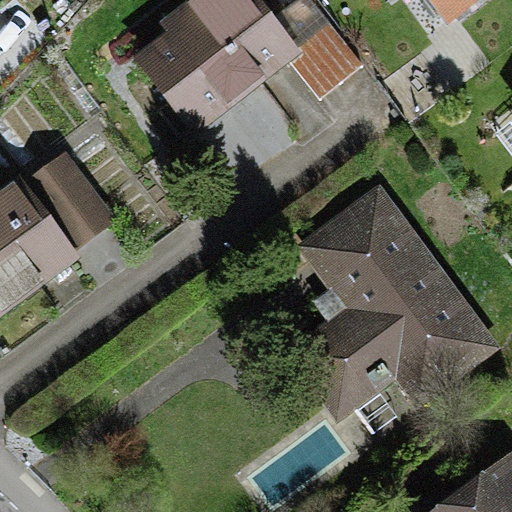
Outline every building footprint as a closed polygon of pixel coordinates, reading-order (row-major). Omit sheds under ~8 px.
[(194,126),(289,54),(247,0),(199,0),(187,10),(196,21),(143,61),(194,126)] [(440,0),(451,15),(471,0),(440,0)] [(65,164),(33,187),(73,244),(105,221),(65,164)] [(16,189),(0,200),(0,311),(69,261),(16,189)] [(485,347),(376,203),(312,251),(359,313),(300,357),(340,410),(398,366),(420,396),(485,347)] [(454,508),(447,511),(511,511),(511,471),(508,466),(476,489),(474,505),(467,510),(454,508)]
